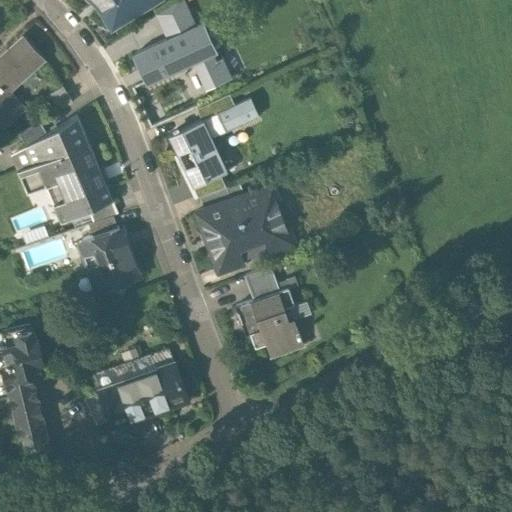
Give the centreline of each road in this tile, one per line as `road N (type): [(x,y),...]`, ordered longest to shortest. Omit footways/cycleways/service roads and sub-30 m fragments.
road 1 (residential): [(42,0),(96,64),(126,123),(231,420),(232,433),(210,452),(88,511)]
road 2 (track): [(511,289),(232,433)]
road 3 (track): [(511,321),(492,388),(492,511)]
